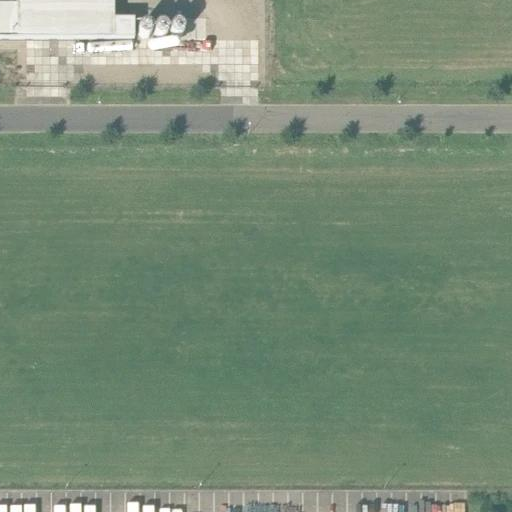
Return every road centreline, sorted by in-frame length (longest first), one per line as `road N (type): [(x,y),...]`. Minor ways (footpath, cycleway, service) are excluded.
road 1 (unclassified): [(0,120),(511,119)]
road 2 (unknown): [(183,0),(221,30),(240,119)]
